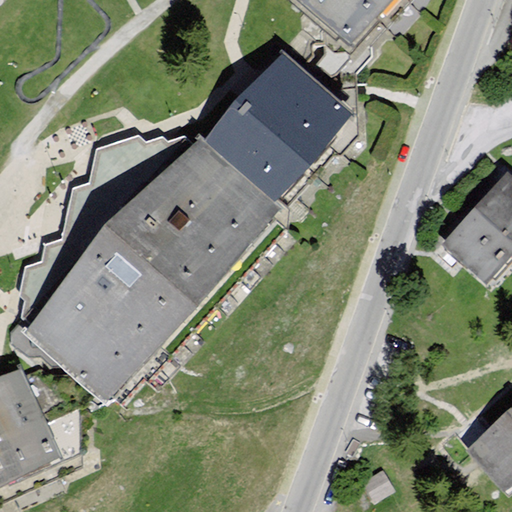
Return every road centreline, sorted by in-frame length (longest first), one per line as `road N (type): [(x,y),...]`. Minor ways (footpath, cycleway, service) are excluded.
road 1 (residential): [(300,511),(405,207)]
road 2 (residential): [(405,207),(482,0)]
road 3 (residential): [(405,207),(511,121)]
